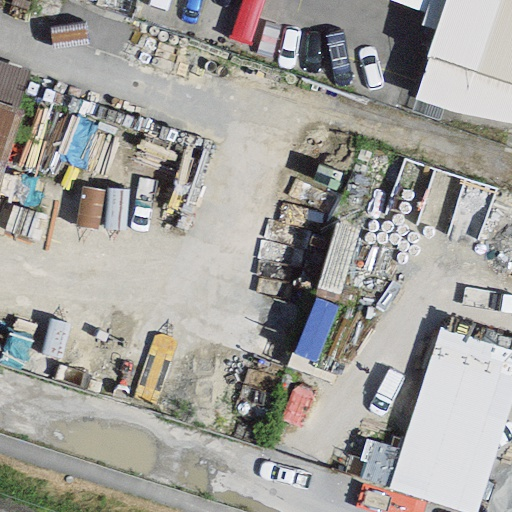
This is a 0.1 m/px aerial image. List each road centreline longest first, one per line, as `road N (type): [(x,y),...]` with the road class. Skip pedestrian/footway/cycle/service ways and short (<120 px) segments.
road 1 (unknown): [(0,23),(151,77),(205,106),(241,156),(242,199),(217,256),(187,278),(124,281),(0,257)]
road 2 (unclassified): [(0,406),(253,487)]
